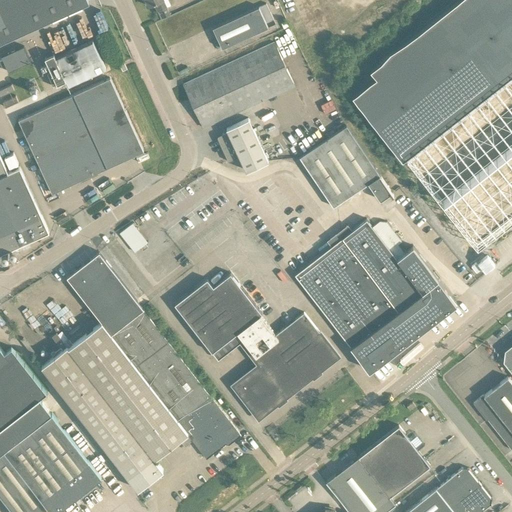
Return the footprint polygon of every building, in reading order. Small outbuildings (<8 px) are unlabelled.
[(0,38),(84,0),(0,0),(0,253),(49,231),(20,166),(8,171),(0,154),(0,38)] [(153,3),(161,19),(170,15),(163,0),(144,0),(147,6),(153,3)] [(352,95),(402,158),(406,156),(511,72),(511,7),(511,6),(511,5),(511,0),(457,0),(370,68),(376,76),(352,95)] [(264,17),(268,27),(276,24),(266,3),(259,7),(264,17)] [(213,28),(217,38),(264,17),(259,7),(213,28)] [(264,17),(217,38),(222,49),(268,27),(264,17)] [(55,58),(54,54),(45,58),(51,72),(47,74),(53,86),(66,80),(68,86),(106,69),(93,41),(55,58)] [(0,81),(8,78),(7,75),(35,63),(25,42),(0,54),(0,59),(6,73),(0,75),(0,81)] [(183,84),(204,128),(295,86),(274,42),(183,84)] [(511,72),(406,156),(443,203),(477,246),(511,218),(511,72)] [(18,120),(52,193),(143,151),(110,78),(18,120)] [(14,90),(11,84),(0,89),(0,96),(14,90)] [(18,101),(16,96),(3,102),(5,107),(18,101)] [(268,161),(248,118),(227,128),(228,132),(220,135),(218,139),(228,162),(240,157),(246,171),(268,161)] [(347,126),(300,157),(333,207),(369,182),(378,196),(389,193),(392,197),(394,196),(392,193),(347,126)] [(10,167),(20,163),(15,152),(6,156),(10,167)] [(366,219),(335,244),(295,275),(350,346),(363,362),(369,370),(456,302),(454,300),(413,246),(397,259),(366,219)] [(372,227),(390,250),(398,244),(401,241),(387,222),(380,221),(372,227)] [(135,253),(148,242),(133,223),(119,234),(135,253)] [(142,310),(143,309),(99,252),(67,277),(102,322),(111,334),(142,310)] [(212,352),(237,332),(253,352),(251,353),(260,364),(234,385),(259,417),(338,356),(304,312),(276,334),(260,315),(262,313),(231,273),(213,287),(207,279),(175,304),(212,352)] [(210,396),(143,309),(142,310),(111,334),(191,439),(205,456),(228,438),(230,440),(239,432),(211,395),(210,396)] [(191,439),(111,334),(102,322),(68,348),(116,409),(154,459),(177,441),(181,447),(191,439)] [(64,343),(56,332),(51,336),(59,347),(64,343)] [(511,344),(505,351),(503,362),(511,372),(511,344)] [(0,452),(4,450),(52,413),(39,398),(47,392),(12,347),(5,352),(0,346),(0,452)] [(68,348),(67,346),(42,366),(128,477),(137,489),(162,469),(154,459),(116,409),(68,348)] [(484,395),(473,403),(487,420),(487,419),(511,450),(511,382),(508,377),(484,395)] [(416,406),(412,402),(407,406),(410,411),(416,406)] [(52,413),(4,450),(47,506),(51,511),(55,511),(101,477),(52,413)] [(399,426),(379,441),(394,461),(414,446),(399,426)] [(326,482),(349,511),(386,511),(396,505),(390,497),(410,481),(394,461),(379,441),(326,482)] [(414,446),(394,461),(410,481),(430,466),(414,446)] [(4,450),(0,452),(0,494),(13,511),(39,511),(47,506),(4,450)] [(436,488),(405,511),(480,511),(491,504),(491,505),(491,503),(491,501),(492,499),(492,497),(491,498),(481,485),(482,485),(478,481),(468,469),(469,469),(469,468),(467,468),(465,468),(463,468),(461,467),(461,468),(462,468),(436,488)]
